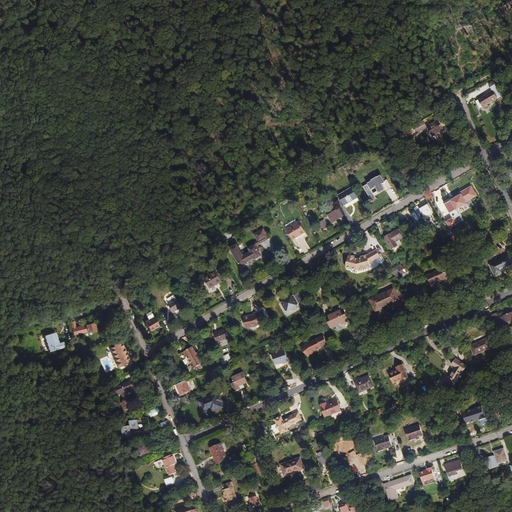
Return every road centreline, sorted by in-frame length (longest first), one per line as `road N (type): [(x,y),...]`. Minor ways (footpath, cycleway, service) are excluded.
road 1 (residential): [(487,155),(145,353)]
road 2 (residential): [(182,441),(511,291)]
road 3 (track): [(104,0),(159,135),(123,296)]
road 4 (residential): [(267,511),(511,429)]
